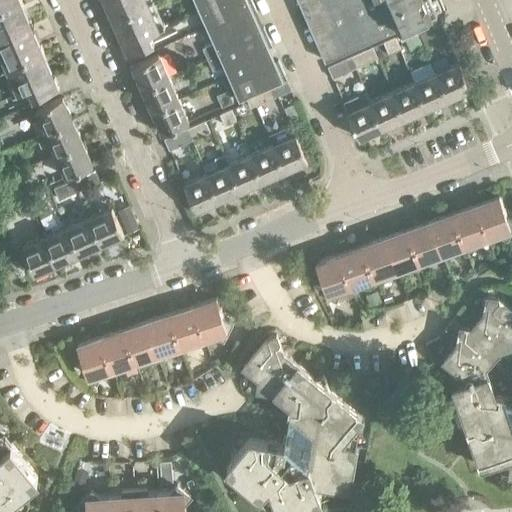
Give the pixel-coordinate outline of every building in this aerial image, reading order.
[(28,89),(33,98),(60,87),(21,0),(0,0),(0,54),(17,94),(28,89)] [(161,27),(148,0),(103,0),(128,54),(154,42),(150,32),(161,27)] [(195,0),(205,22),(253,0),(252,0),(195,0)] [(274,58),(268,44),(272,43),(253,0),(205,22),(214,42),(219,54),(224,65),(238,98),(245,94),(267,85),(286,76),(277,57),(274,58)] [(299,0),(325,60),(396,28),(419,18),(435,11),(437,10),(432,0),(299,0)] [(424,29),(424,30),(442,22),(437,10),(435,11),(419,18),(424,29)] [(424,45),(418,33),(424,30),(424,29),(419,18),(396,28),(402,40),(406,38),(411,50),(424,45)] [(395,36),(383,41),(389,53),(401,48),(395,36)] [(208,59),(219,54),(214,42),(203,47),(208,59)] [(346,58),(351,69),(356,67),(361,77),(381,68),(377,58),(378,57),(373,46),(346,58)] [(141,88),(168,76),(158,53),(131,65),(141,88)] [(219,54),(208,59),(213,70),(224,65),(219,54)] [(333,77),(351,69),(346,58),(328,66),(333,77)] [(435,71),(447,98),(470,87),(458,61),(435,71)] [(447,98),(435,71),(413,80),(425,107),(447,98)] [(177,98),(168,76),(141,88),(151,109),(177,98)] [(267,85),(273,97),(278,95),(280,100),(294,94),(286,76),(267,85)] [(413,80),(391,90),(403,117),(425,107),(413,80)] [(273,110),(268,99),(273,97),(267,85),(245,94),(251,107),(258,104),(262,114),(273,110)] [(383,94),(381,88),(367,95),(369,100),(381,126),(403,117),(391,90),(383,94)] [(228,89),(218,94),(217,94),(222,106),(234,101),(228,89)] [(72,118),(62,96),(35,108),(36,110),(27,114),(31,122),(40,118),(45,130),(72,118)] [(177,98),(151,109),(161,132),(187,121),(177,98)] [(381,126),(369,100),(346,110),(358,137),(381,126)] [(231,108),(220,113),(225,125),(236,119),(231,108)] [(55,152),(82,140),(72,118),(45,130),(36,134),(42,146),(51,142),(55,152)] [(213,139),(210,131),(205,120),(183,130),(188,141),(193,139),(196,147),(213,139)] [(284,170),(306,160),(294,133),(290,123),(267,132),(272,143),(284,170)] [(170,149),(188,141),(183,130),(165,138),(170,149)] [(92,163),(82,140),(55,152),(65,175),(92,163)] [(284,170),(272,143),(250,153),(262,180),(284,170)] [(202,164),(206,172),(218,199),(240,189),(228,162),(228,163),(223,153),(213,158),(213,159),(202,164)] [(262,180),(250,153),(228,162),(240,189),(262,180)] [(76,177),(81,189),(100,180),(95,169),(76,177)] [(19,182),(18,180),(15,172),(0,178),(0,189),(6,202),(16,197),(11,186),(19,182)] [(218,199),(206,172),(183,182),(195,209),(218,199)] [(59,198),(81,189),(76,177),(54,187),(59,198)] [(28,199),(33,211),(44,205),(40,194),(28,199)] [(475,202),(486,234),(499,230),(506,234),(511,220),(511,217),(506,214),(498,194),(475,202)] [(23,215),(33,211),(28,199),(17,204),(23,215)] [(476,238),(486,234),(475,202),(454,210),(452,210),(466,248),(477,243),(476,238)] [(111,206),(88,216),(101,244),(123,233),(111,206)] [(454,252),(466,248),(452,210),(430,219),(441,251),(452,247),(454,252)] [(101,244),(88,216),(66,226),(79,254),(101,244)] [(407,227),(421,264),(432,260),(430,255),(441,251),(430,219),(407,227)] [(79,254),(66,226),(44,236),(57,264),(79,254)] [(421,264),(407,227),(385,235),(396,267),(406,263),(408,268),(421,264)] [(396,267),(385,235),(362,243),(375,280),(387,276),(385,271),(396,267)] [(57,264),(44,236),(22,246),(34,274),(53,265),(57,264)] [(362,243),(339,251),(351,283),(361,279),(363,284),(375,280),(362,243)] [(355,294),(351,283),(339,251),(316,259),(316,260),(302,264),(306,275),(320,270),(323,280),(320,287),(342,298),(355,294)] [(497,460),(500,469),(511,471),(511,397),(493,394),(483,366),(496,351),(511,345),(511,340),(510,335),(511,333),(511,309),(497,297),(486,294),(483,312),(470,327),(460,325),(456,343),(443,359),(456,371),(450,378),(480,465),(497,460)] [(216,296),(192,304),(203,336),(215,331),(223,335),(230,320),(222,316),(216,296)] [(203,336),(192,304),(169,312),(182,348),(194,344),(192,339),(203,336)] [(147,320),(157,351),(168,347),(170,352),(182,348),(169,312),(147,320)] [(124,327),(136,364),(148,360),(147,354),(157,351),(147,320),(124,327)] [(124,368),(136,364),(124,327),(101,335),(112,366),(122,362),(124,368)] [(275,495),(281,511),(329,493),(331,485),(331,484),(348,488),(352,468),(357,436),(350,431),(361,416),(329,390),(323,373),(313,376),(282,351),(275,333),(266,337),(243,364),(259,377),(257,388),(275,391),(290,404),(283,442),(249,437),(226,464),(265,497),(275,495)] [(112,366),(101,335),(99,336),(77,343),(84,363),(80,371),(96,378),(100,370),(112,366)] [(24,486),(38,475),(5,435),(0,435),(0,511),(21,511),(29,495),(24,486)] [(159,490),(160,511),(184,511),(184,502),(190,494),(177,482),(171,489),(159,490)] [(160,511),(159,490),(147,491),(147,485),(134,486),(136,511),(160,511)] [(112,511),(136,511),(134,486),(121,487),(122,492),(111,493),(112,511)] [(112,511),(111,493),(98,494),(91,488),(71,511),(112,511)]
